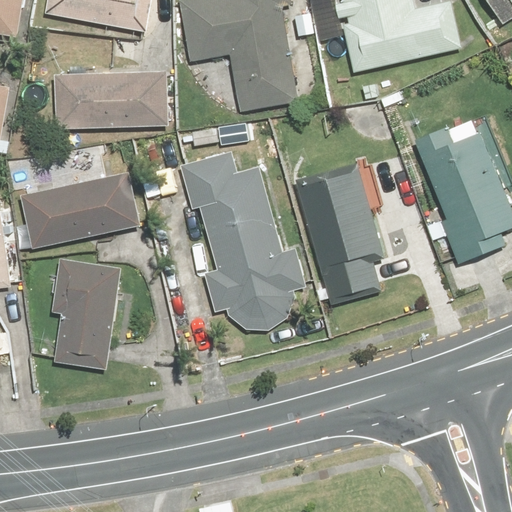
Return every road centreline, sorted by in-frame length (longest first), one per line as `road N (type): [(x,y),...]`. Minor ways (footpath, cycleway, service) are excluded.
road 1 (tertiary): [(0,466),(223,439),(431,388)]
road 2 (residential): [(471,511),(431,388)]
